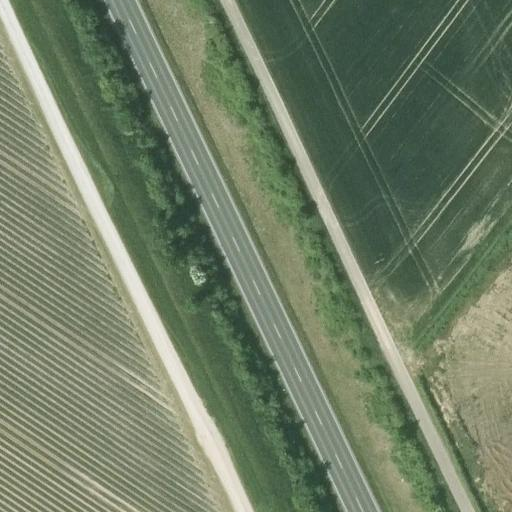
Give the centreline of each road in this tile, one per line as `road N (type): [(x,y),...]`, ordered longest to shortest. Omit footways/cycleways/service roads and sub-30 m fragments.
road 1 (track): [(226,0),(469,511)]
road 2 (secondary): [(349,511),(110,0)]
road 3 (track): [(241,511),(2,0)]
